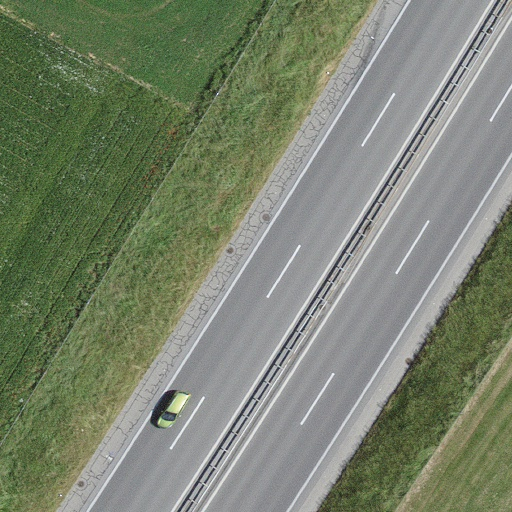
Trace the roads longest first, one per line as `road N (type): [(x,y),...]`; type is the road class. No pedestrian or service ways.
road 1 (motorway): [(448,0),(124,511)]
road 2 (motorway): [(239,511),(511,80)]
